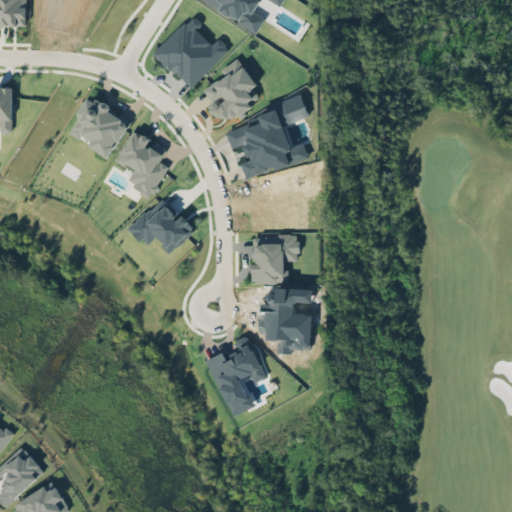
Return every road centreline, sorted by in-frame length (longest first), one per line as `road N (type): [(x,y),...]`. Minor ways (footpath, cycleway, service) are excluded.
road 1 (residential): [(215,304),(224,242),(212,172),(177,115),(121,72)]
road 2 (residential): [(0,56),(78,60),(121,72)]
